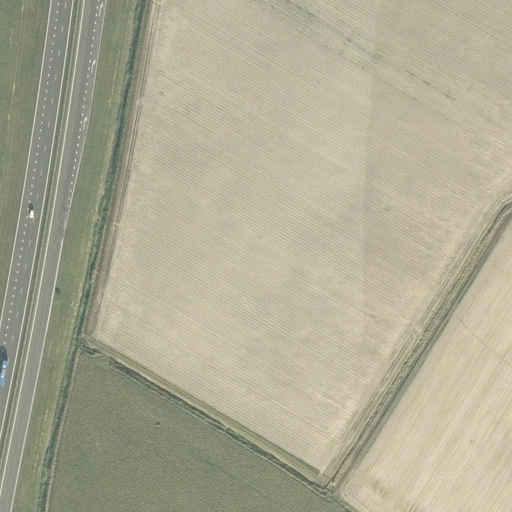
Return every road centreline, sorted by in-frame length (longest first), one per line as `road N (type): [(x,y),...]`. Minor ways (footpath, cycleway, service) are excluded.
road 1 (trunk): [(6,511),(90,0)]
road 2 (trunk): [(65,0),(0,399)]
